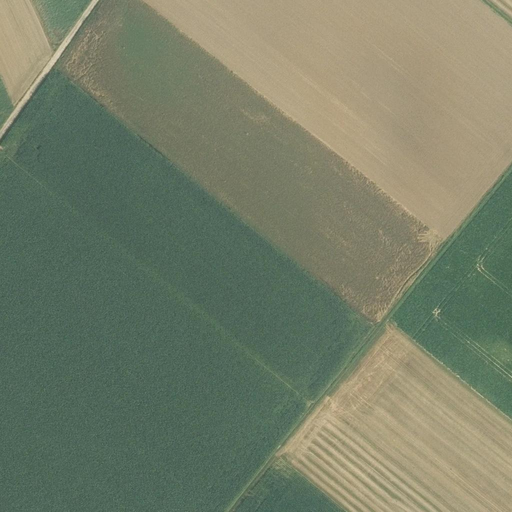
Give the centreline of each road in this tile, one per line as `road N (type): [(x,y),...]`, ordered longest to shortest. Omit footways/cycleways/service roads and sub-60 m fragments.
road 1 (track): [(511,166),(231,511)]
road 2 (track): [(100,0),(0,139)]
